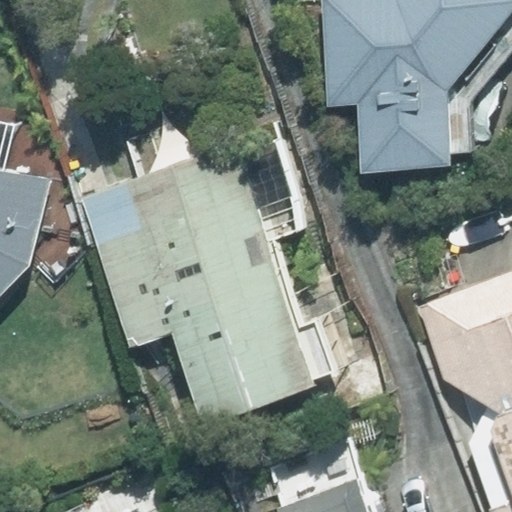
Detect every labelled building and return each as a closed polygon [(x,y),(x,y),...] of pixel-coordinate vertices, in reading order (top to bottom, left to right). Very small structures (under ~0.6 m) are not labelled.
[(464,150),(457,79),(511,10),(511,0),(330,0),(340,96),(367,93),(374,159),(464,150)] [(243,136),(88,190),(139,335),(187,318),(220,410),(327,373),(243,136)] [(0,296),(40,255),(61,171),(0,159),(0,296)] [(511,511),(511,269),(427,300),(504,511),(511,511)] [(396,511),(363,430),(278,463),(297,511),(396,511)] [(158,511),(152,498),(122,511),(158,511)]
